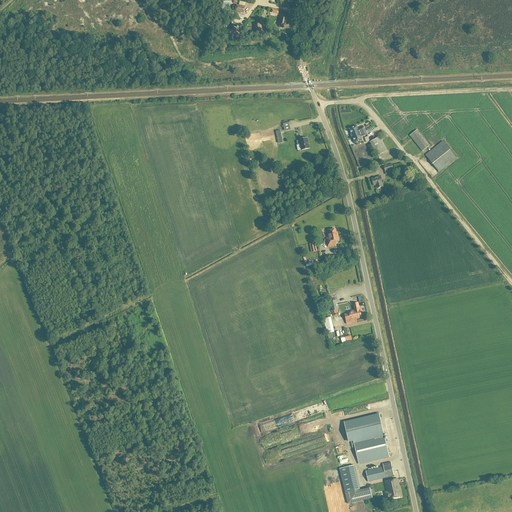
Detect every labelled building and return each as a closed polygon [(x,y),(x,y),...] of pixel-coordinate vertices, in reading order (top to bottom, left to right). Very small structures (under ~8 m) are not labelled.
[(244,6),(236,4),(236,5),(235,5),(233,6),(233,8),(234,9),(234,10),(234,11),(243,12),(244,6)] [(240,31),(232,26),(232,27),(231,27),(229,27),(228,29),(229,31),(230,31),(229,32),(237,36),(240,31)] [(310,132),(309,122),(300,123),(301,133),(310,132)] [(352,138),(353,137),(356,143),(363,140),(362,137),(368,135),(365,127),(358,129),(357,126),(350,129),(352,134),(351,134),(352,138)] [(410,137),(423,152),(430,146),(417,131),(410,137)] [(307,137),(299,139),(300,140),(297,141),(298,145),(300,144),(302,150),(310,148),(307,137)] [(379,156),(388,151),(380,137),(371,142),(379,156)] [(440,172),(457,158),(443,141),(426,155),(440,172)] [(383,186),(382,183),(380,176),(372,179),(374,186),(376,185),(377,188),(383,186)] [(329,246),(335,245),(334,241),(339,240),(338,236),(337,235),(336,229),(335,229),(334,228),(332,229),(331,230),(328,231),(330,239),(327,239),(329,246)] [(330,301),(331,306),(328,307),(326,307),(327,312),(332,311),(332,310),(338,308),(336,300),(330,301)] [(359,309),(358,302),(353,303),(354,310),(356,318),(362,317),(360,308),(359,309)] [(356,318),(354,310),(349,311),(349,313),(345,314),(346,320),(356,318)] [(390,457),(384,433),(380,415),(344,423),(349,442),(354,441),(359,464),(390,457)] [(393,472),(391,462),(383,464),(384,467),(366,471),(368,482),(389,477),(389,476),(389,477),(388,477),(387,473),(393,472)] [(370,488),(360,490),(354,465),(339,469),(348,504),(372,498),(370,488)] [(390,499),(401,496),(397,478),(385,481),(388,493),(385,494),(386,499),(390,499)]
